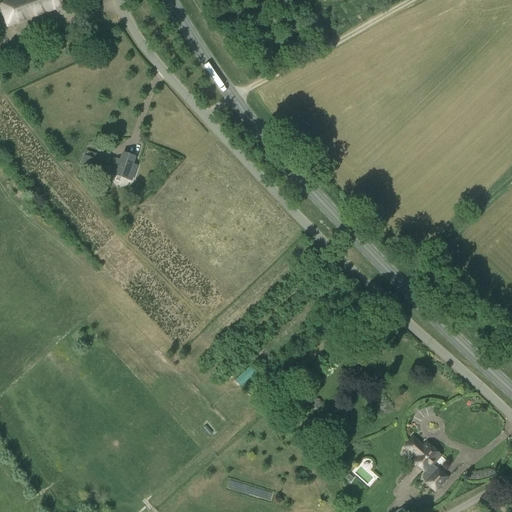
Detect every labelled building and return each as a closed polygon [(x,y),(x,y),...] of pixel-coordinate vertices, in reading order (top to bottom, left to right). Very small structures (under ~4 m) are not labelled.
[(5,0),(0,2),(0,5),(8,27),(72,3),(70,0),(5,0)] [(120,161),(116,159),(111,174),(131,180),(136,166),(132,165),(134,157),(123,153),(120,161)] [(80,164),(93,169),(96,160),(83,155),(80,164)] [(438,467),(437,468),(433,465),(441,456),(426,443),(423,446),(413,437),(404,447),(414,456),(411,459),(426,472),(431,476),(425,484),(435,493),(449,477),(438,467)] [(329,466),(322,459),(319,456),(311,464),(321,473),(329,466)]
